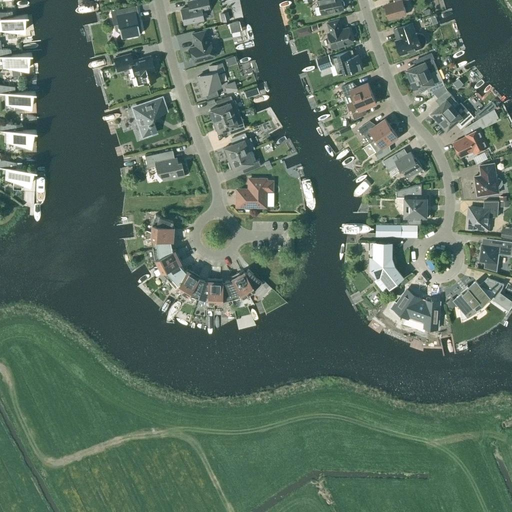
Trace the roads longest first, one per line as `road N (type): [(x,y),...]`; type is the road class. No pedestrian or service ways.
road 1 (track): [(0,366),(42,460),(55,463),(148,431),(183,433),(198,442),(233,511)]
road 2 (residential): [(441,238),(448,217),(440,159),(403,108),(365,0)]
road 3 (residential): [(219,215),(159,0)]
